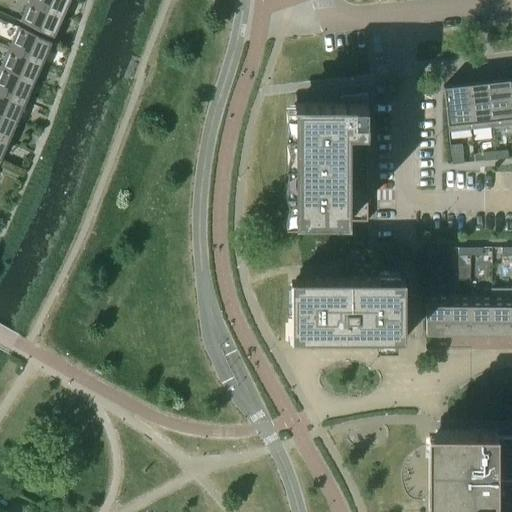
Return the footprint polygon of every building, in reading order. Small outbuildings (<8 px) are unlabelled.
[(61,16),(68,0),(29,0),(28,2),(61,16)] [(53,36),(61,16),(28,2),(19,22),(53,36)] [(41,62),(50,42),(17,27),(8,48),(41,62)] [(0,67),(33,82),(41,62),(8,48),(0,66),(0,67)] [(0,91),(24,102),(33,82),(0,67),(0,91)] [(485,82),(489,120),(511,118),(507,79),(485,82)] [(464,84),(468,122),(489,120),(485,82),(464,84)] [(441,87),(445,125),(468,122),(464,84),(441,87)] [(0,114),(16,122),(24,102),(0,91),(0,114)] [(294,103),(295,221),(367,221),(367,94),(339,97),(339,103),(294,103)] [(0,138),(7,141),(16,122),(0,114),(0,138)] [(506,150),(494,151),(495,160),(507,158),(506,150)] [(481,153),(482,161),(494,160),(493,152),(481,153)] [(449,157),(450,165),(462,163),(461,155),(449,157)] [(424,248),(424,256),(436,256),(436,248),(424,248)] [(468,248),(456,248),(456,256),(468,256),(468,248)] [(480,248),(468,248),(468,256),(480,256),(480,248)] [(511,248),(499,248),(499,256),(511,256),(511,248)] [(295,279),(295,339),(404,339),(404,279),(295,279)] [(446,296),(424,296),(424,334),(446,334),(446,296)] [(468,296),(446,296),(446,334),(468,334),(468,296)] [(490,296),(468,296),(468,334),(490,334),(490,296)] [(511,296),(490,296),(490,334),(511,334),(511,296)] [(511,511),(511,431),(496,431),(434,431),(434,511),(511,511)]
